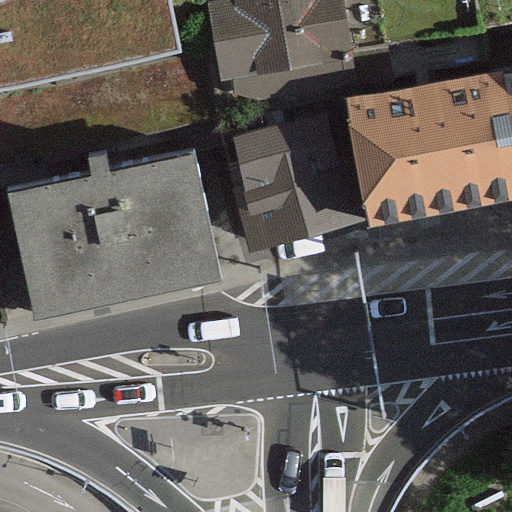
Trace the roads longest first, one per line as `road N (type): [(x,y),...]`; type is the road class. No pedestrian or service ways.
road 1 (primary): [(0,383),(311,345)]
road 2 (tertiary): [(368,511),(379,481),(421,427),(479,372),(511,355)]
road 3 (tertiary): [(311,345),(511,323)]
road 4 (primary): [(0,405),(97,457),(169,511)]
road 5 (primary): [(314,511),(311,345)]
